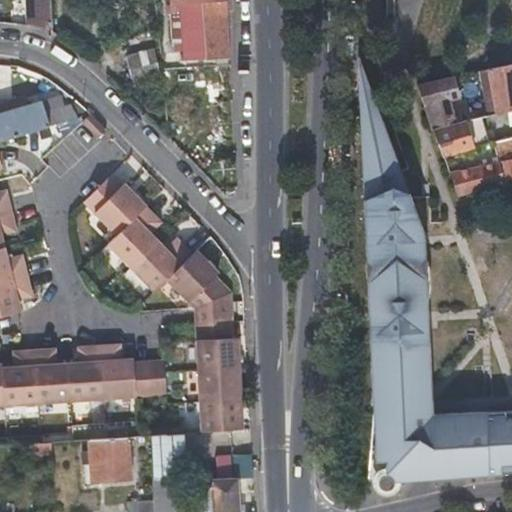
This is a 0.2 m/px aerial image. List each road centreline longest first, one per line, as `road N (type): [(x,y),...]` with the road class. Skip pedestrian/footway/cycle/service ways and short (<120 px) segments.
road 1 (primary): [(288,394),(309,305),(314,0)]
road 2 (primary): [(262,0),(271,267)]
road 3 (residential): [(131,133),(54,203),(63,324)]
road 4 (residential): [(271,267),(131,133)]
road 5 (residential): [(131,133),(58,62),(0,48)]
road 6 (primary): [(271,267),(288,394)]
